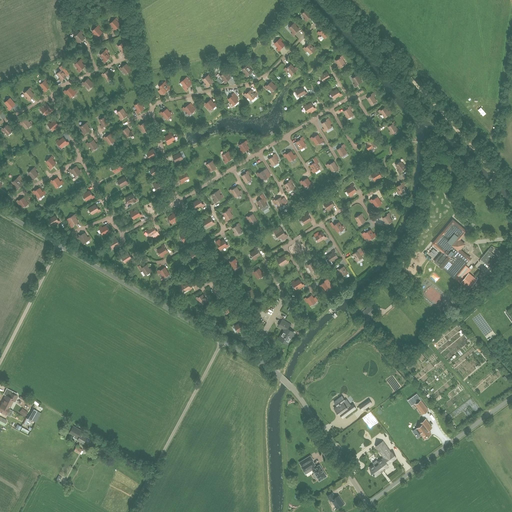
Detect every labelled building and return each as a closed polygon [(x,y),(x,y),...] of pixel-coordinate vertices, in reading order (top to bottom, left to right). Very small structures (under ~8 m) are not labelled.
[(306,22),(308,21),(307,20),(312,16),(308,12),(310,11),(308,8),(302,14),(305,18),(304,19),(306,22)] [(115,31),(116,30),(116,29),(120,25),(117,21),(118,20),(116,18),(110,23),(114,28),(113,29),(115,31)] [(294,36),(295,34),(294,34),(299,29),(296,26),(297,24),(295,22),(289,28),(293,32),(292,33),(294,36)] [(97,39),(98,37),(102,32),(99,29),(100,27),(98,25),(92,31),(96,35),(95,36),(97,39)] [(328,31),(325,28),(320,32),(319,31),(317,33),(319,35),(321,34),(324,38),(331,33),(329,31),(328,31)] [(80,44),(81,43),(80,42),(85,38),(81,34),(83,33),(81,31),(75,37),(79,41),(77,42),(80,44)] [(284,45),(281,41),(282,40),(281,38),(279,39),(274,44),(278,48),(277,49),(279,52),(281,50),(280,49),(284,45)] [(123,54),(124,53),(124,52),(128,48),(125,44),(126,43),(124,41),(118,46),(122,51),(121,52),(123,54)] [(313,48),(310,44),(305,48),(304,47),(303,49),(305,51),(306,50),(310,54),(316,48),(315,46),(313,48)] [(105,63),(106,61),(110,56),(107,53),(108,52),(106,49),(100,55),(104,59),(103,60),(105,63)] [(338,68),(345,64),(342,59),(344,58),(342,56),(341,57),(341,58),(336,61),(338,65),(337,66),(338,68)] [(79,72),(81,71),(80,70),(85,66),(82,62),(83,61),(81,59),(75,64),(79,69),(77,70),(79,72)] [(130,68),(126,64),(122,68),(121,67),(119,68),(121,71),(123,70),(126,74),(133,69),(131,67),(130,68)] [(247,77),(248,76),(247,75),(252,71),(249,68),(250,66),(248,64),(241,69),(246,74),(245,75),(247,77)] [(294,68),(291,64),(286,69),(286,68),(284,69),(286,71),(287,70),(291,75),(297,69),(296,67),(294,68)] [(61,82),(63,81),(62,80),(67,76),(64,72),(65,71),(63,69),(57,74),(61,78),(59,79),(61,82)] [(111,74),(108,70),(103,74),(103,73),(101,75),(103,77),(104,76),(108,80),(114,75),(113,73),(111,74)] [(225,84),(227,82),(226,81),(231,77),(228,73),(229,72),(227,70),(221,76),(224,80),(223,81),(225,84)] [(330,77),(327,72),(323,75),(322,73),(319,74),(324,82),(329,79),(329,80),(332,78),(331,77),(330,77)] [(355,87),(357,86),(356,85),(362,81),(360,77),(361,76),(359,73),(351,78),(355,84),(354,84),(355,87)] [(207,88),(209,86),(208,85),(213,81),(210,78),(211,76),(209,74),(203,80),(207,84),(205,85),(207,88)] [(185,90),(187,89),(186,88),(191,84),(188,80),(189,79),(187,77),(181,82),(185,87),(183,88),(185,90)] [(45,92),(46,91),(46,90),(50,86),(47,82),(48,81),(46,79),(40,85),(44,89),(43,90),(45,92)] [(94,84),(88,79),(84,83),(83,82),(81,83),(84,86),(85,84),(89,89),(94,84)] [(165,82),(159,87),(162,90),(160,91),(164,95),(165,94),(164,93),(169,89),(170,90),(171,89),(165,82)] [(275,85),(271,82),(267,86),(266,85),(264,87),(267,89),(268,88),(272,92),(278,86),(276,84),(275,85)] [(74,91),(71,87),(66,91),(65,90),(64,91),(66,94),(67,93),(71,97),(77,92),(75,90),(74,91)] [(306,93),(302,87),(298,90),(297,88),(295,90),(299,97),(304,94),(305,95),(308,94),(307,92),(306,93)] [(29,101),(30,100),(30,99),(34,95),(31,91),(32,90),(30,88),(24,93),(28,98),(27,99),(29,101)] [(340,94),(337,89),(333,92),(332,90),(329,92),(334,99),(339,96),(340,97),(342,95),(341,94),(340,94)] [(254,94),(251,90),(246,94),(245,93),(244,94),(246,97),(247,96),(251,100),(257,95),(255,93),(254,94)] [(236,95),(234,93),(232,94),(233,95),(228,99),(231,103),(230,104),(232,106),(238,101),(237,99),(238,98),(236,95)] [(371,105),(377,102),(374,97),(375,96),(373,93),(372,94),(372,95),(367,99),(371,105)] [(10,110),(11,109),(10,108),(15,104),(10,98),(5,102),(9,107),(8,108),(10,110)] [(205,103),(204,104),(206,107),(208,109),(209,108),(211,110),(217,105),(215,102),(214,104),(211,100),(206,104),(205,103)] [(138,114),(139,113),(139,112),(144,109),(142,104),(143,103),(142,101),(135,105),(138,110),(136,111),(138,114)] [(314,108),(311,103),(307,106),(306,104),(303,105),(308,113),(313,110),(313,111),(316,109),(315,108),(314,108)] [(192,108),(189,104),(184,108),(183,107),(182,108),(184,111),(185,110),(189,114),(195,109),(194,107),(192,108)] [(51,109),(47,105),(43,108),(42,107),(40,109),(46,115),(50,111),(51,112),(53,110),(52,108),(51,109)] [(346,119),(353,115),(350,110),(352,109),(350,106),(348,107),(349,108),(344,111),(346,116),(345,117),(346,119)] [(388,111),(386,107),(380,111),(380,110),(378,111),(380,113),(381,113),(385,117),(391,113),(390,110),(388,111)] [(121,120),(122,119),(122,118),(127,115),(123,109),(117,112),(120,117),(119,118),(121,120)] [(170,113),(167,109),(162,113),(161,112),(160,113),(162,116),(163,115),(167,119),(173,114),(171,112),(170,113)] [(102,128),(103,128),(103,127),(109,124),(105,117),(99,120),(102,125),(100,126),(102,128)] [(29,122),(26,118),(21,123),(20,122),(19,123),(21,125),(22,124),(26,129),(32,123),(31,121),(29,122)] [(326,130),(331,127),(328,122),(330,121),(328,119),(327,119),(327,120),(322,124),(326,130)] [(49,122),(47,124),(53,130),(55,128),(56,129),(58,128),(61,126),(59,124),(59,125),(54,120),(51,124),(49,122)] [(84,135),(86,134),(85,133),(90,130),(87,126),(89,125),(87,122),(80,127),(84,132),(82,133),(84,135)] [(148,127),(145,122),(140,126),(139,125),(138,126),(139,128),(141,127),(144,132),(151,128),(149,126),(148,127)] [(391,134),(398,130),(394,125),(396,124),(394,122),(393,123),(393,124),(388,127),(391,131),(389,132),(391,134)] [(13,130),(8,125),(3,129),(2,128),(1,129),(3,132),(4,130),(8,135),(13,130)] [(130,132),(128,128),(122,131),(122,130),(120,131),(122,134),(123,133),(126,138),(133,133),(132,131),(130,132)] [(168,145),(171,143),(170,142),(175,139),(171,132),(169,133),(169,135),(165,137),(168,143),(167,143),(168,145)] [(115,140),(110,134),(105,138),(105,137),(103,138),(105,140),(106,139),(110,144),(115,140)] [(320,139),(318,135),(313,138),(312,137),(310,138),(312,141),(313,140),(316,145),(323,141),(322,138),(320,139)] [(299,150),(306,146),(303,141),(304,140),(302,137),(301,138),(301,139),(296,142),(299,147),(297,148),(299,150)] [(368,144),(365,145),(368,150),(371,149),(376,145),(374,140),(375,139),(373,137),(372,138),(372,139),(367,142),(368,144)] [(67,142),(63,138),(59,141),(58,139),(56,141),(61,148),(66,144),(67,145),(69,143),(68,142),(67,142)] [(96,144),(93,140),(88,143),(87,142),(86,143),(88,146),(89,145),(92,150),(99,145),(98,143),(96,144)] [(242,154),(244,153),(243,152),(249,148),(246,144),(248,143),(246,141),(239,145),(242,150),(241,151),(242,154)] [(341,156),(347,153),(344,148),(345,147),(344,144),(342,145),(343,146),(337,150),(341,156)] [(156,155),(153,149),(147,153),(150,159),(155,156),(156,157),(158,156),(157,154),(156,155)] [(225,164),(227,163),(226,162),(232,158),(229,154),(231,153),(229,151),(222,155),(225,160),(224,161),(225,164)] [(294,156),(291,151),(286,155),(285,154),(283,155),(285,157),(286,156),(290,161),(297,157),(295,155),(294,156)] [(175,164),(178,163),(178,161),(183,159),(180,153),(173,156),(176,162),(175,162),(175,164)] [(269,159),(271,164),(270,164),(271,167),(278,162),(275,158),(277,157),(275,154),(273,155),(274,156),(269,159)] [(51,170),(52,168),(51,167),(56,163),(53,159),(54,158),(52,156),(46,162),(50,166),(49,167),(51,170)] [(315,162),(310,165),(313,170),(311,171),(313,173),(320,169),(317,164),(318,163),(315,157),(313,158),(315,162)] [(210,173),(211,172),(211,171),(216,168),(213,164),(215,163),(213,160),(206,165),(209,170),(208,170),(210,173)] [(400,173),(401,172),(400,171),(406,167),(401,161),(396,165),(399,170),(398,171),(400,173)] [(121,168),(117,162),(111,166),(114,172),(119,169),(120,170),(123,169),(122,167),(121,168)] [(338,168),(334,162),(329,165),(328,164),(326,165),(328,168),(329,167),(332,172),(338,168)] [(79,170),(76,166),(71,170),(70,169),(69,170),(71,172),(72,172),(75,176),(82,172),(81,169),(79,170)] [(160,171),(156,166),(150,170),(153,176),(158,172),(159,174),(162,172),(161,171),(160,171)] [(33,181),(35,179),(34,178),(38,174),(35,171),(36,169),(35,167),(28,173),(32,177),(31,178),(33,181)] [(376,182),(378,181),(377,179),(381,176),(378,171),(379,170),(378,169),(375,171),(376,172),(371,175),(376,182)] [(183,174),(179,176),(180,178),(181,181),(180,182),(181,184),(184,182),(183,181),(189,178),(186,170),(182,172),(183,174)] [(267,175),(264,170),(259,174),(258,173),(256,174),(258,176),(259,175),(262,180),(269,176),(268,174),(267,175)] [(246,183),(251,179),(248,174),(250,173),(248,171),(247,172),(247,173),(242,176),(246,183)] [(18,190),(19,189),(18,188),(23,184),(19,180),(21,179),(19,177),(13,182),(17,187),(15,188),(18,190)] [(128,182),(124,177),(118,181),(121,186),(126,183),(127,184),(130,182),(129,181),(128,182)] [(60,182),(57,178),(52,181),(52,180),(50,181),(52,184),(53,183),(56,188),(63,183),(62,181),(60,182)] [(310,183),(307,178),(302,182),(302,181),(300,182),(302,184),(303,183),(306,188),(313,184),(312,182),(310,183)] [(290,182),(284,185),(287,189),(286,190),(287,192),(294,188),(291,183),(292,182),(291,180),(289,180),(290,182)] [(164,187),(161,181),(157,184),(156,183),(153,184),(158,191),(163,188),(164,189),(166,188),(165,186),(164,187)] [(398,195),(406,191),(403,186),(404,185),(403,182),(401,183),(402,184),(396,187),(398,191),(397,192),(398,195)] [(351,197),(353,195),(352,194),(356,191),(353,186),(354,185),(353,184),(350,185),(351,187),(346,190),(351,197)] [(239,191),(237,187),(231,190),(231,189),(229,190),(231,193),(232,192),(235,197),(242,193),(241,190),(239,191)] [(43,192),(40,188),(35,191),(34,190),(32,191),(34,194),(35,193),(39,198),(46,193),(44,191),(43,192)] [(215,203),(217,202),(216,201),(222,198),(219,194),(220,193),(219,190),(212,195),(215,200),(214,200),(215,203)] [(93,196),(89,191),(85,193),(84,192),(82,193),(86,200),(91,197),(92,199),(95,197),(94,195),(93,196)] [(166,201),(171,198),(167,191),(162,194),(166,201)] [(135,199),(133,194),(125,198),(129,204),(134,201),(134,202),(137,201),(136,199),(135,199)] [(268,208),(264,200),(265,199),(264,196),(262,197),(263,198),(257,202),(260,206),(258,207),(260,209),(261,208),(263,211),(268,208)] [(26,202),(24,197),(18,201),(18,200),(16,201),(18,204),(19,203),(23,207),(29,203),(28,201),(26,202)] [(285,204),(280,197),(275,201),(274,200),(273,201),(274,203),(276,202),(279,207),(285,204)] [(382,204),(377,197),(372,200),(372,199),(370,200),(372,203),(373,202),(376,207),(382,204)] [(328,211),(331,210),(330,208),(334,206),(331,200),(332,200),(331,198),(328,200),(329,201),(324,204),(328,211)] [(202,204),(199,199),(193,203),(196,209),(201,206),(202,207),(204,205),(203,204),(202,204)] [(99,210),(96,204),(89,208),(92,214),(97,211),(98,212),(101,211),(100,209),(99,210)] [(228,210),(223,213),(226,218),(225,219),(227,222),(228,221),(228,220),(233,216),(230,212),(232,211),(230,208),(227,209),(228,210)] [(141,215),(138,210),(133,212),(132,210),(130,212),(134,219),(139,216),(140,217),(143,216),(142,214),(141,215)] [(172,224),(175,223),(174,221),(178,219),(175,213),(176,213),(175,211),(172,213),(173,214),(168,217),(172,224)] [(305,224),(311,220),(308,215),(309,214),(308,212),(305,214),(306,215),(301,219),(305,224)] [(359,226),(360,225),(360,224),(365,221),(362,217),(364,216),(362,213),(355,218),(358,223),(357,224),(359,226)] [(385,226),(392,221),(389,216),(391,216),(389,213),(387,214),(388,215),(383,218),(385,222),(384,223),(385,226)] [(72,227),(73,226),(73,225),(78,222),(76,217),(77,216),(76,214),(69,218),(72,223),(70,224),(72,227)] [(257,221),(253,214),(248,217),(247,216),(245,217),(247,220),(248,219),(251,224),(257,221)] [(58,221),(55,216),(49,220),(52,225),(57,222),(58,224),(60,222),(59,221),(58,221)] [(213,223),(210,217),(203,221),(207,227),(212,224),(213,225),(215,224),(214,222),(213,223)] [(471,259),(460,249),(462,246),(459,239),(466,231),(453,220),(434,242),(444,250),(437,258),(434,262),(440,267),(441,267),(454,278),(460,282),(468,272),(471,270),(465,265),(471,259)] [(331,222),(330,223),(331,226),(333,228),(335,227),(338,232),(345,228),(343,226),(342,227),(339,222),(334,226),(333,225),(331,222)] [(235,236),(242,232),(239,227),(240,226),(239,223),(237,224),(238,225),(232,228),(235,233),(234,234),(235,236)] [(151,237),(153,236),(152,234),(157,232),(153,226),(154,226),(153,224),(151,226),(151,227),(146,230),(151,237)] [(110,231),(107,226),(102,228),(101,226),(99,228),(103,235),(108,232),(109,234),(112,232),(111,230),(110,231)] [(285,235),(282,229),(278,232),(277,231),(274,232),(279,239),(281,238),(283,240),(288,237),(286,234),(285,235)] [(183,234),(180,236),(184,242),(187,239),(190,237),(187,232),(188,232),(187,230),(184,232),(184,231),(182,232),(183,234)] [(362,234),(365,239),(368,237),(369,240),(376,236),(375,233),(373,234),(371,230),(365,233),(365,232),(363,233),(362,234)] [(325,237),(322,232),(315,236),(319,242),(324,239),(325,240),(327,238),(326,237),(325,237)] [(87,237),(85,233),(80,236),(79,235),(77,236),(79,239),(80,238),(83,243),(90,239),(89,237),(87,237)] [(111,239),(109,241),(113,248),(116,246),(116,248),(119,246),(121,245),(120,243),(119,244),(116,238),(112,241),(111,239)] [(219,239),(215,241),(216,242),(220,249),(225,246),(226,248),(229,246),(228,245),(227,245),(223,240),(221,241),(219,239)] [(162,257),(164,256),(163,254),(167,252),(164,247),(165,246),(164,244),(161,246),(162,247),(157,250),(162,257)] [(255,260),(257,259),(256,257),(260,255),(257,249),(258,249),(257,247),(254,249),(255,250),(250,253),(255,260)] [(489,267),(497,258),(491,252),(493,249),(490,247),(480,259),(489,267)] [(363,257),(361,255),(364,253),(361,248),(359,249),(358,250),(358,251),(353,254),(356,258),(354,259),(356,262),(363,257)] [(200,255),(197,249),(193,252),(192,250),(189,252),(194,259),(199,256),(200,257),(202,256),(201,254),(200,255)] [(328,256),(329,258),(326,260),(329,265),(332,263),(331,261),(338,257),(334,252),(335,251),(334,250),(332,251),(333,253),(328,256)] [(132,258),(128,253),(124,256),(123,254),(121,256),(125,263),(130,259),(131,261),(134,259),(133,257),(132,258)] [(287,261),(284,256),(280,259),(279,257),(276,259),(281,266),(286,262),(287,264),(289,262),(288,260),(287,261)] [(240,265),(235,259),(230,262),(230,261),(228,262),(230,265),(231,264),(234,269),(240,265)] [(316,266),(313,262),(308,265),(307,264),(305,265),(307,268),(308,267),(312,272),(319,268),(317,265),(316,266)] [(141,267),(139,268),(141,271),(142,270),(145,275),(151,271),(153,270),(151,268),(149,269),(147,265),(142,268),(141,267)] [(348,273),(344,267),(338,270),(338,269),(336,270),(338,273),(339,272),(342,277),(348,273)] [(171,277),(165,268),(160,271),(159,270),(157,271),(159,274),(161,273),(165,280),(171,277)] [(212,274),(209,269),(202,273),(206,278),(211,275),(211,277),(214,275),(213,273),(212,274)] [(262,273),(259,269),(254,272),(253,271),(252,272),(253,275),(255,274),(258,279),(265,274),(263,272),(262,273)] [(468,272),(460,282),(468,290),(471,287),(477,280),(468,272)] [(437,274),(434,278),(439,282),(442,278),(437,274)] [(302,285),(299,279),(295,282),(294,281),(292,282),(296,289),(301,286),(302,287),(304,286),(303,284),(302,285)] [(325,282),(320,285),(323,290),(321,290),(323,293),(330,288),(326,283),(328,283),(326,280),(325,281),(325,282)] [(191,288),(187,282),(183,285),(182,283),(180,285),(184,292),(189,289),(190,290),(193,289),(192,287),(191,288)] [(215,289),(214,290),(215,293),(216,294),(218,293),(220,297),(225,293),(221,287),(216,290),(215,289)] [(249,301),(251,300),(250,299),(256,296),(253,292),(254,291),(253,288),(246,293),(249,298),(248,299),(249,301)] [(207,301),(203,295),(198,298),(197,297),(195,298),(197,300),(198,300),(202,305),(207,301)] [(306,298),(304,299),(307,302),(308,302),(310,305),(316,302),(312,295),(306,299),(306,298)] [(232,309),(229,304),(225,307),(224,305),(222,307),(226,314),(231,310),(232,312),(235,310),(233,309),(232,309)] [(363,313),(367,318),(369,316),(376,309),(372,305),(364,312),(363,313)] [(287,344),(292,337),(291,336),(294,332),(288,328),(290,324),(282,320),(279,326),(285,329),(279,339),(287,344)] [(241,322),(234,326),(238,332),(243,329),(244,330),(248,327),(247,325),(244,327),(241,322)] [(1,403),(0,406),(0,411),(6,414),(13,401),(15,402),(17,396),(16,395),(17,393),(12,391),(9,397),(5,395),(4,399),(5,399),(2,404),(1,403)] [(31,404),(32,402),(20,396),(19,398),(31,404)] [(337,406),(334,408),(339,415),(344,411),(347,415),(356,408),(353,404),(351,405),(347,408),(343,402),(345,400),(342,396),(334,402),(337,406)] [(362,411),(372,403),(369,399),(359,407),(362,411)] [(424,410),(427,408),(421,400),(415,404),(420,410),(423,408),(424,410)] [(31,409),(26,418),(28,419),(31,421),(36,412),(31,409)] [(432,428),(429,424),(426,419),(420,423),(421,425),(417,428),(425,439),(431,434),(428,430),(432,428)] [(83,443),(87,437),(83,434),(84,432),(73,426),(70,432),(75,435),(73,437),(83,443)] [(382,470),(383,469),(384,470),(385,469),(385,468),(388,466),(387,465),(396,458),(395,457),(392,452),(391,452),(390,451),(390,452),(389,451),(390,451),(389,450),(388,450),(388,449),(388,448),(387,449),(387,448),(387,447),(383,441),(376,446),(384,458),(383,459),(381,460),(378,462),(377,460),(372,463),(374,465),(370,468),(373,473),(374,474),(375,475),(381,471),(381,472),(383,471),(382,470)] [(112,455),(115,451),(109,445),(105,450),(112,455)] [(312,469),(314,473),(313,474),(312,475),(313,477),(314,478),(316,478),(317,478),(319,481),(327,476),(323,471),(322,470),(322,469),(319,465),(315,467),(314,465),(315,465),(312,461),(313,460),(310,455),(299,462),(302,467),(301,467),(304,472),(311,467),(312,469)] [(335,497),(332,492),(327,495),(330,501),(331,500),(337,508),(343,504),(338,496),(335,497)]
